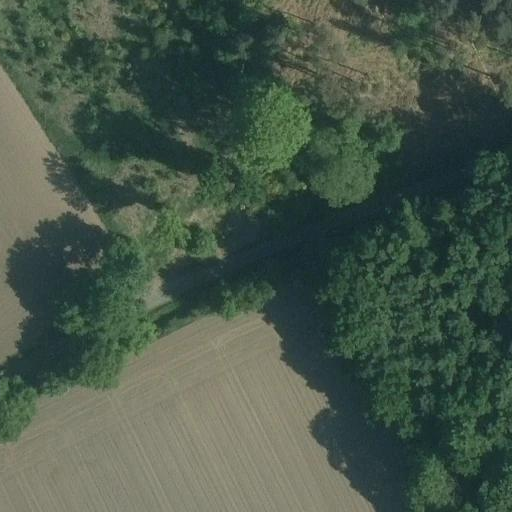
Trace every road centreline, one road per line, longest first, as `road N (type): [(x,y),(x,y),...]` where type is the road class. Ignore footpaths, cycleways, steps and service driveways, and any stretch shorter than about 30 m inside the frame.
road 1 (track): [(176,0),(261,142),(348,219),(372,264),(435,342),(460,389),(498,511)]
road 2 (unclassified): [(0,386),(348,219),(511,159)]
